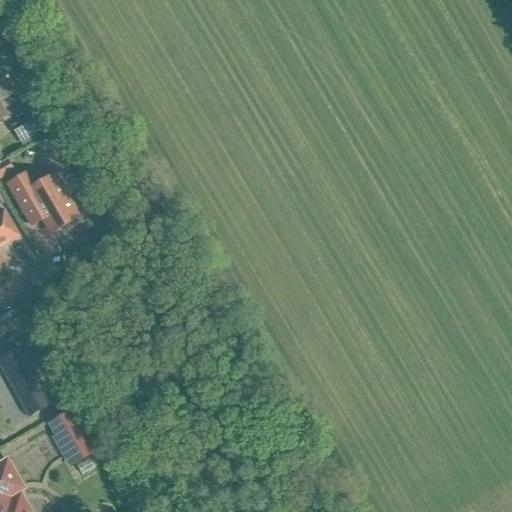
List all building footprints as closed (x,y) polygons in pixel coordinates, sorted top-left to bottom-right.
[(40,135),(31,120),(13,130),(22,146),(40,135)] [(0,178),(14,170),(7,159),(0,163),(0,178)] [(37,185),(29,172),(7,185),(31,227),(43,220),(51,234),(80,217),(55,174),(37,185)] [(0,247),(19,237),(4,211),(0,213),(0,263),(4,262),(0,255),(0,247)] [(0,368),(15,394),(40,381),(21,347),(0,358),(0,368)] [(82,432),(76,422),(70,412),(50,424),(61,444),(67,441),(82,432)] [(6,464),(0,467),(0,511),(27,511),(20,499),(15,491),(21,488),(6,464)]
